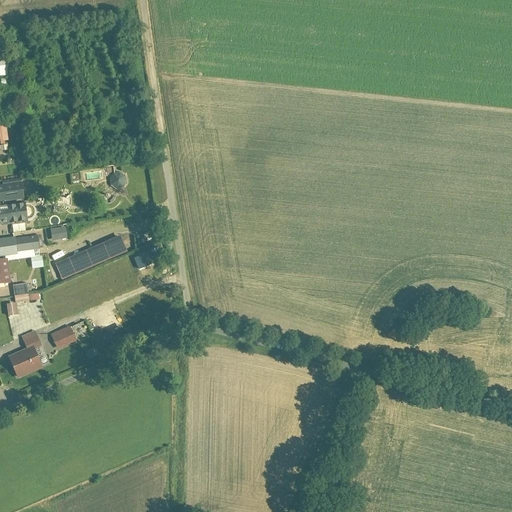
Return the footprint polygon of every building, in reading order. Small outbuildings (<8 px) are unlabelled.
[(0,128),(0,145),(10,145),(9,128),(0,128)] [(112,181),(113,186),(116,189),(121,190),(126,187),(128,183),(127,177),(125,175),(120,173),(115,175),(112,178),(112,181)] [(27,183),(0,183),(0,197),(27,197),(27,183)] [(0,199),(0,226),(4,227),(4,224),(37,223),(36,203),(3,203),(3,200),(0,199)] [(0,240),(0,254),(4,254),(5,260),(17,258),(16,252),(29,250),(27,236),(0,240)] [(137,253),(138,266),(153,265),(152,253),(137,253)] [(0,261),(0,285),(11,284),(8,261),(0,261)] [(15,286),(15,298),(42,298),(42,285),(15,286)] [(72,326),(54,335),(61,349),(79,341),(72,326)] [(36,331),(23,337),(28,351),(42,345),(36,331)] [(12,360),(20,379),(45,369),(37,349),(12,360)]
